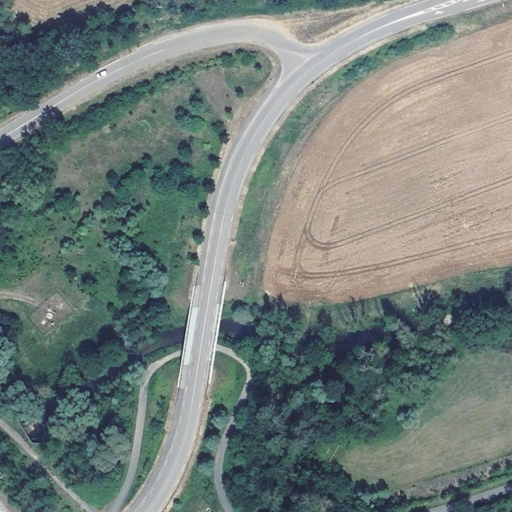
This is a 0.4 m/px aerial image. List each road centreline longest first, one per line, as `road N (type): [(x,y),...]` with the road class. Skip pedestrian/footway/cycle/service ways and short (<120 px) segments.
road 1 (tertiary): [(304,71),(257,127),(231,183),(189,420),(174,468),(146,511)]
road 2 (tertiary): [(304,71),(264,33),(216,33),(105,74),(0,138)]
road 3 (tertiary): [(304,71),(373,29),(462,0)]
road 4 (track): [(91,511),(0,420)]
